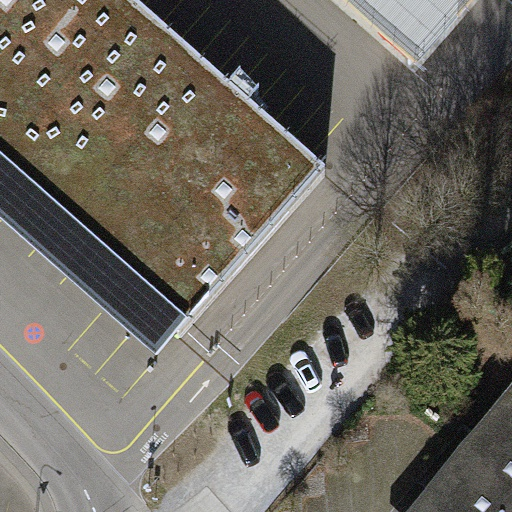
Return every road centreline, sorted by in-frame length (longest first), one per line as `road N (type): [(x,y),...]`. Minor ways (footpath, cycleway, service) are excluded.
road 1 (residential): [(221,511),(400,320)]
road 2 (residential): [(0,401),(91,490),(97,511)]
road 3 (track): [(400,320),(511,223)]
